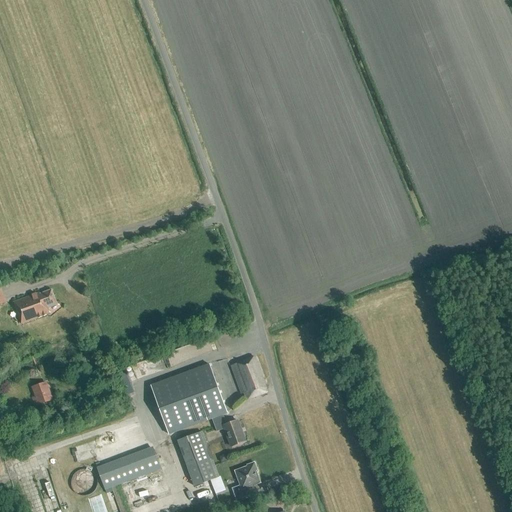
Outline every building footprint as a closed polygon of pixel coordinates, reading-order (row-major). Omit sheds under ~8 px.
[(47,306),(56,303),(51,290),(40,295),(39,293),(13,302),(21,324),(49,313),(47,306)] [(21,335),(8,341),(12,352),(26,347),(21,335)] [(254,357),(231,366),(241,395),(244,394),(246,400),(267,393),(254,357)] [(245,442),(237,421),(227,425),(223,414),(226,413),(209,366),(153,387),(170,434),(212,419),(217,432),(225,429),(231,447),(245,442)] [(127,369),(120,371),(126,394),(133,392),(127,369)] [(53,401),(47,382),(31,388),(35,397),(31,398),(34,407),(53,401)] [(219,478),(202,432),(178,441),(194,487),(219,478)] [(106,491),(162,469),(154,450),(99,472),(106,491)] [(257,471),(254,463),(247,466),(247,467),(235,472),(240,486),(232,489),(236,501),(247,497),(245,489),(260,483),(256,471),(257,471)] [(88,470),(83,470),(79,471),(76,473),(73,476),(71,479),(70,484),(71,488),(73,491),(76,494),(80,496),(84,497),(88,496),(92,494),(95,491),(97,487),(97,483),(96,479),(94,475),(91,472),(88,470)]
